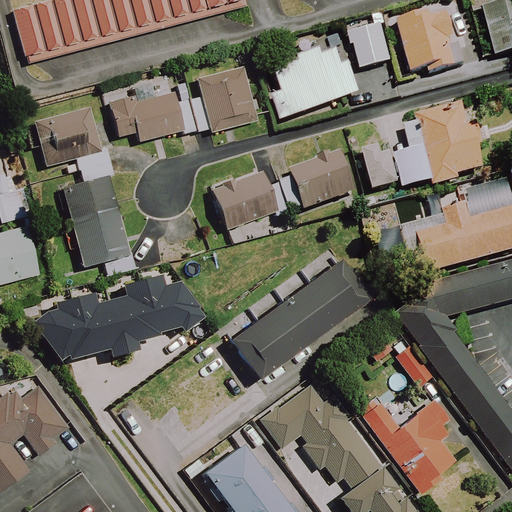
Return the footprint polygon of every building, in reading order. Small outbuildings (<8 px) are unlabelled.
[(50,0),(11,11),(26,65),(244,5),(242,0),(50,0)] [(511,3),(480,10),(491,62),(511,57),(511,3)] [(448,33),(441,11),(391,27),(407,78),(433,69),(435,75),(469,64),(458,30),(448,33)] [(387,66),(377,28),(347,37),(357,74),(387,66)] [(336,72),(331,56),(272,77),(279,97),(269,101),(278,125),(355,97),(344,69),(336,72)] [(188,102),(195,136),(206,133),(206,137),(251,127),(239,73),(194,83),(198,100),(188,102)] [(195,136),(188,102),(174,105),(172,97),(136,105),(135,102),(106,108),(114,141),(133,137),(135,146),(178,137),(178,140),(195,136)] [(395,184),(400,199),(479,172),(457,108),(399,129),(408,154),(387,161),(395,184)] [(80,189),(105,182),(110,181),(99,138),(91,110),(29,126),(41,172),(61,167),(64,178),(76,175),(80,189)] [(395,184),(387,161),(384,153),(357,163),(367,194),(395,184)] [(275,186),(286,219),(355,196),(342,155),(286,174),(289,182),(275,186)] [(286,219),(275,186),(265,189),(260,174),(208,191),(222,233),(272,217),(274,223),(286,219)] [(0,227),(20,221),(5,175),(0,176),(0,227)] [(105,182),(80,189),(58,195),(79,271),(100,265),(104,280),(129,274),(105,182)] [(24,230),(0,236),(0,287),(36,278),(24,230)] [(511,248),(403,275),(382,311),(498,466),(511,454),(511,417),(436,311),(511,293),(511,248)] [(364,304),(336,265),(225,345),(253,383),(364,304)] [(246,398),(209,347),(166,378),(183,401),(175,406),(196,435),(246,398)] [(316,475),(321,471),(334,488),(340,484),(346,493),(334,502),(340,511),(407,511),(315,382),(257,424),(279,454),(297,441),(301,447),(298,449),(316,475)] [(0,495),(29,476),(11,449),(30,436),(4,397),(0,399),(0,495)] [(450,430),(430,403),(394,431),(373,404),(354,418),(415,498),(430,487),(426,483),(451,464),(434,442),(450,430)] [(285,511),(237,446),(197,476),(224,511),(285,511)]
